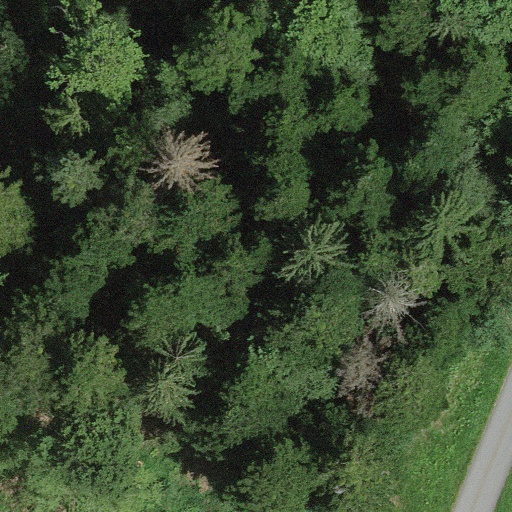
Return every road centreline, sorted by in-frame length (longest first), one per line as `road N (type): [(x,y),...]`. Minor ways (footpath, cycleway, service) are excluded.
road 1 (track): [(0,170),(68,106),(184,40),(325,11),(511,22)]
road 2 (unclassified): [(466,511),(511,394)]
